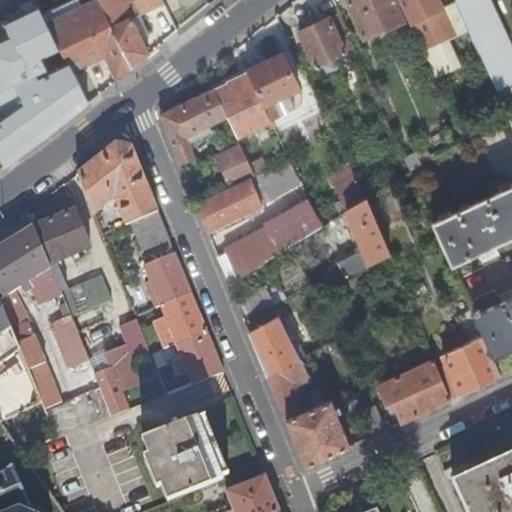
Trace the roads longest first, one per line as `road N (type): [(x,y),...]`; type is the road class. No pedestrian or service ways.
road 1 (residential): [(132,101),(294,494)]
road 2 (residential): [(511,391),(294,494)]
road 3 (residential): [(0,195),(132,101)]
road 4 (residential): [(132,101),(256,0)]
